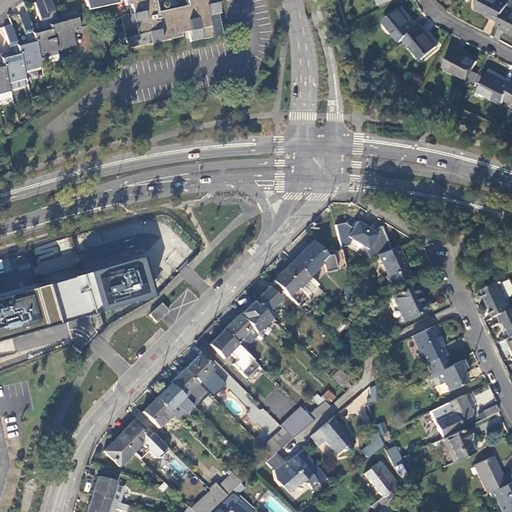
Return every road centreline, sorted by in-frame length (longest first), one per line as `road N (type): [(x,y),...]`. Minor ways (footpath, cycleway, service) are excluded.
road 1 (primary): [(301,146),(133,160),(0,197)]
road 2 (tertiary): [(57,213),(118,183),(170,171),(300,162)]
road 3 (tertiary): [(176,341),(87,434),(53,511)]
road 4 (primary): [(511,181),(413,155),(333,146)]
road 5 (primary): [(57,213),(233,181)]
road 6 (residential): [(511,403),(438,247)]
road 7 (primary): [(347,179),(441,191),(511,216)]
road 8 (tertiary): [(333,132),(328,64),(311,0)]
road 9 (tertiary): [(292,0),(308,63),(304,131)]
road 10 (tertiary): [(176,341),(259,253)]
